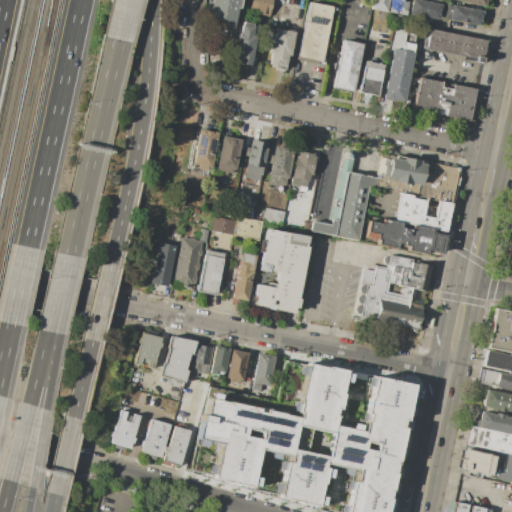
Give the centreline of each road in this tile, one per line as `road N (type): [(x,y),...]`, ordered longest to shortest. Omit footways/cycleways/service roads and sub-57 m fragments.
road 1 (residential): [(448,372),(0,281)]
road 2 (residential): [(495,151),(218,97),(196,69),(194,0)]
road 3 (motorway): [(110,265),(144,105),(152,0)]
road 4 (residential): [(257,511),(0,436)]
road 5 (motorway): [(26,246),(79,0)]
road 6 (motorway): [(67,255),(116,39)]
